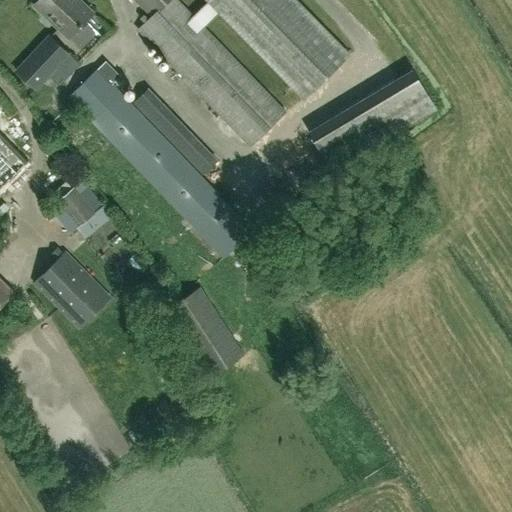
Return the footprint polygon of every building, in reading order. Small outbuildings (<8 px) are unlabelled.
[(68,38),(92,13),(78,0),(38,0),(33,5),(68,38)] [(207,0),(191,17),(175,0),(133,0),(150,17),(137,30),(250,146),(284,113),(203,29),(220,12),(305,98),(335,68),(349,55),(296,0),(207,0)] [(68,55),(45,34),(11,70),(33,91),(68,55)] [(210,184),(208,187),(107,81),(116,73),(110,66),(100,75),(96,70),(69,96),(181,213),(180,214),(223,259),(251,232),(210,188),(212,186),(210,184)] [(412,68),(308,132),(332,172),(437,109),(412,68)] [(218,160),(148,89),(133,104),(203,175),(218,160)] [(0,186),(24,163),(0,139),(0,186)] [(76,186),(55,202),(75,229),(96,213),(95,211),(103,205),(88,186),(80,192),(76,186)] [(64,255),(35,285),(78,328),(107,298),(64,255)] [(0,306),(10,296),(0,285),(0,306)] [(244,355),(200,287),(165,310),(209,377),(244,355)]
